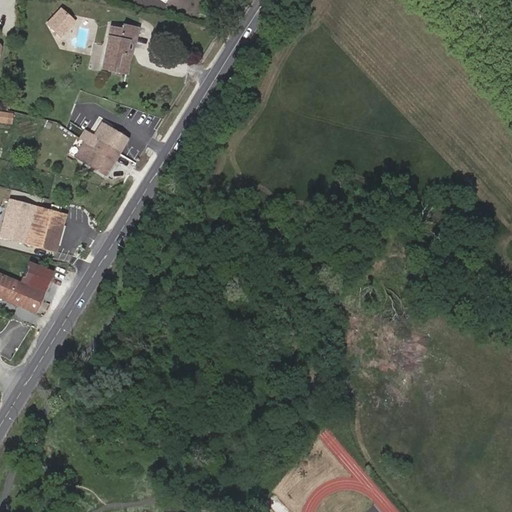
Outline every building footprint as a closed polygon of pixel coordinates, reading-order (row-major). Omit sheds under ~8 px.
[(60,36),(74,21),(61,9),(47,24),(60,36)] [(128,42),(135,43),(138,28),(122,24),(121,29),(110,27),(102,67),(113,70),(114,66),(126,69),(129,54),(125,53),(128,42)] [(113,70),(128,73),(135,43),(128,42),(125,53),(129,54),(126,69),(114,66),(113,70)] [(0,120),(13,122),(14,112),(0,110),(0,120)] [(99,140),(119,153),(128,140),(101,122),(92,136),(89,134),(84,141),(94,148),(99,140)] [(105,175),(119,153),(99,140),(94,148),(84,141),(75,155),(105,175)] [(38,174),(45,164),(40,161),(34,171),(38,174)] [(56,172),(45,164),(38,174),(50,181),(56,172)] [(60,223),(62,215),(36,208),(27,244),(57,252),(64,226),(60,223)] [(53,272),(29,263),(21,281),(45,291),(53,272)] [(44,293),(0,274),(0,296),(36,312),(44,293)]
